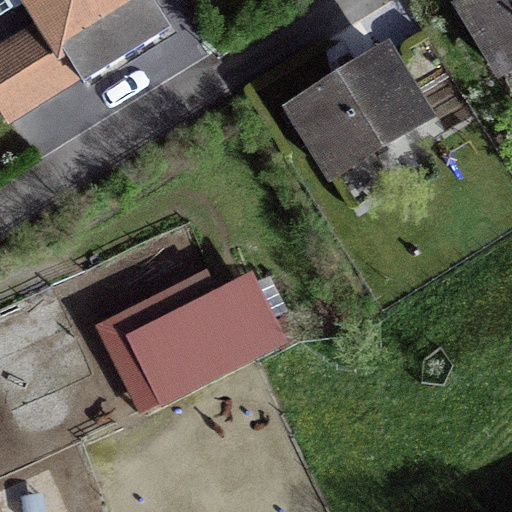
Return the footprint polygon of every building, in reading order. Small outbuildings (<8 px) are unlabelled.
[(8,0),(15,10),(21,7),(33,27),(58,67),(155,7),(163,3),(161,0),(8,0)] [(499,84),(511,76),(511,0),(466,0),(452,8),(499,84)] [(33,27),(0,46),(0,115),(7,127),(80,83),(83,89),(171,35),(155,7),(58,67),(33,27)] [(436,123),(390,47),(281,113),(328,189),(436,123)] [(289,348),(253,276),(217,294),(207,274),(95,329),(139,418),(158,408),(160,411),(289,348)] [(21,511),(44,511),(45,498),(21,498),(21,511)]
